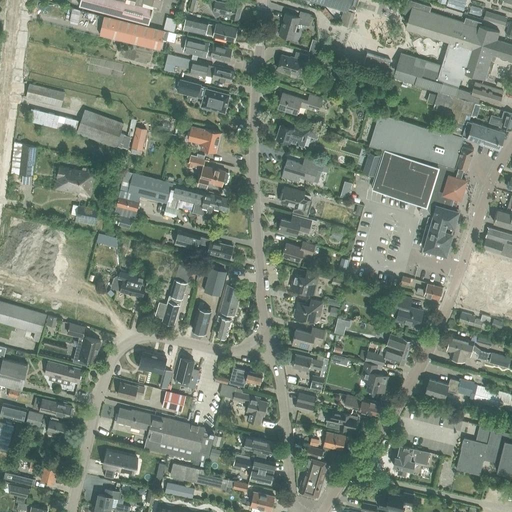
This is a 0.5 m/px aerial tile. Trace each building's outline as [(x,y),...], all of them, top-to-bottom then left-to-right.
[(149,24),(153,7),(125,0),(80,0),(79,6),(149,24)] [(159,9),(160,0),(125,0),(153,7),(159,9)] [(196,12),(198,0),(191,0),(189,10),(196,12)] [(239,19),(242,5),(234,3),(233,4),(230,4),(231,0),(227,0),(226,3),(216,0),(215,0),(205,0),(216,16),(221,13),(230,16),(230,17),(239,19)] [(316,0),(347,9),(343,24),(351,27),(358,0),(316,0)] [(366,53),(362,67),(393,77),(439,91),(456,96),(458,88),(461,79),(464,79),(466,73),(485,79),(492,54),(511,59),(511,44),(497,40),(500,31),(480,25),(482,22),(466,17),(464,22),(430,12),(431,6),(411,0),(406,0),(401,18),(408,20),(406,28),(446,40),(439,64),(401,53),(399,58),(396,68),(389,66),(390,60),(366,53)] [(311,24),(313,17),(312,17),(312,15),(300,11),(298,18),(285,14),(279,35),(294,39),(298,23),(309,27),(310,24),(311,24)] [(497,14),(494,22),(505,25),(507,17),(497,14)] [(160,50),(165,31),(163,30),(104,16),(100,35),(160,50)] [(215,30),(207,28),(209,21),(186,16),(183,30),(233,42),(237,28),(217,24),(215,30)] [(166,18),(163,30),(165,31),(173,33),(176,21),(166,18)] [(229,60),(232,49),(187,38),(184,51),(206,57),(207,55),(210,56),(229,60)] [(306,62),(308,55),(296,52),(294,58),(282,54),(277,69),(297,75),(302,61),(306,62)] [(234,71),(209,65),(210,64),(168,54),(166,62),(187,67),(188,65),(192,66),(191,73),(206,76),(206,75),(212,76),(212,78),(231,82),(234,71)] [(179,87),(178,92),(185,94),(187,89),(199,92),(198,97),(203,99),(202,106),(203,106),(203,108),(211,110),(211,108),(224,112),(225,112),(229,94),(228,94),(207,88),(207,87),(201,85),(181,79),(178,87),(179,87)] [(458,88),(456,96),(475,102),(478,103),(480,97),(499,103),(503,90),(501,90),(495,88),(482,84),(483,83),(480,82),(480,83),(475,82),(472,92),(458,88)] [(61,106),(64,92),(29,84),(26,97),(61,106)] [(439,91),(433,109),(445,113),(446,113),(444,119),(451,121),(448,130),(480,141),(479,144),(499,150),(505,132),(469,120),(471,114),(473,108),(475,102),(456,96),(439,91)] [(308,101),(301,99),(302,98),(283,92),(278,107),(297,113),(300,105),(310,108),(311,105),(319,107),(322,98),(310,94),(308,101)] [(76,132),(79,120),(31,108),(28,121),(76,132)] [(123,149),(128,136),(120,133),(123,124),(86,110),(77,133),(115,147),(115,146),(123,149)] [(511,130),(511,126),(511,113),(504,111),(502,119),(493,116),(491,121),(500,124),(499,126),(511,130)] [(441,130),(441,132),(432,129),(379,113),(369,145),(383,149),(422,161),(423,158),(463,171),(467,172),(474,149),(461,145),(464,136),(448,132),(441,130)] [(320,131),(300,124),(298,130),(281,124),(277,137),(289,142),(304,147),(308,136),(317,139),(320,132),(320,131)] [(142,150),(147,129),(136,126),(131,148),(142,150)] [(205,129),(192,126),(188,140),(202,143),(200,148),(216,152),(221,133),(205,129)] [(33,176),(36,147),(15,142),(13,155),(11,174),(19,174),(33,176)] [(422,161),(383,149),(371,186),(426,203),(426,205),(424,205),(422,206),(421,207),(420,209),(419,211),(420,213),(420,214),(422,216),(424,216),(426,216),(427,216),(429,215),(430,213),(433,214),(432,219),(454,225),(458,211),(451,209),(452,206),(455,206),(457,200),(454,199),(455,196),(460,197),(466,179),(461,178),(463,171),(423,158),(422,161)] [(214,184),(222,186),(226,171),(204,165),(205,159),(189,155),(187,166),(192,168),(193,165),(202,168),(200,176),(197,186),(207,188),(209,181),(214,182),(214,184)] [(287,159),(282,177),(297,181),(298,176),(314,181),(318,182),(322,171),(328,173),(330,166),(324,164),(309,159),(305,157),(302,164),(287,159)] [(377,166),(366,162),(363,172),(373,176),(377,166)] [(55,188),(90,196),(95,173),(60,165),(55,188)] [(211,196),(205,194),(206,192),(175,185),(176,184),(133,173),(125,171),(116,206),(136,211),(139,200),(140,195),(167,202),(166,206),(164,205),(162,210),(165,211),(164,215),(176,218),(176,216),(179,206),(177,205),(179,198),(195,202),(193,211),(208,215),(210,215),(213,214),(215,213),(218,211),(218,209),(227,211),(230,199),(211,194),(211,196)] [(307,215),(311,201),(309,200),(310,196),(304,194),(305,192),(285,187),(281,201),(296,205),(294,211),(307,215)] [(323,201),(325,194),(316,192),(314,198),(323,201)] [(72,205),(70,215),(96,220),(98,210),(72,205)] [(511,214),(510,213),(497,209),(494,222),(511,227),(511,214)] [(120,214),(118,224),(129,228),(132,218),(120,214)] [(308,232),(311,220),(293,215),(292,220),(282,218),(278,231),(296,236),(298,229),(308,232)] [(450,240),(452,233),(450,232),(451,225),(454,226),(454,225),(432,219),(427,233),(450,240)] [(511,233),(491,228),(490,227),(483,248),(511,256),(511,233)] [(334,229),(332,236),(341,239),(343,232),(334,229)] [(210,239),(205,238),(200,237),(200,236),(179,230),(175,243),(197,249),(198,243),(209,246),(207,252),(230,258),(233,246),(218,242),(218,240),(211,238),(210,239)] [(450,240),(427,233),(423,248),(445,255),(450,240)] [(99,235),(97,242),(104,244),(106,237),(99,235)] [(313,254),(316,245),(302,241),(301,247),(286,242),(282,256),(300,261),(303,252),(313,254)] [(478,272),(478,273),(508,282),(509,283),(510,279),(511,279),(511,263),(484,254),(483,255),(478,272)] [(183,299),(183,296),(191,269),(179,266),(163,321),(174,324),(181,299),(183,299)] [(211,267),(205,291),(220,295),(226,271),(211,267)] [(147,278),(120,271),(119,276),(117,276),(117,278),(114,278),(112,287),(121,290),(120,291),(142,297),(146,281),(147,278)] [(316,287),(319,274),(307,271),(306,277),(294,274),(291,288),(311,293),(313,287),(316,287)] [(403,276),(401,282),(409,285),(411,278),(403,276)] [(332,277),(331,283),(343,286),(344,280),(332,277)] [(476,280),(471,293),(480,296),(486,299),(501,304),(503,297),(501,296),(489,292),(491,285),(476,280)] [(439,299),(443,287),(427,283),(425,289),(418,287),(416,293),(439,299)] [(234,316),(239,296),(241,289),(228,285),(221,312),(224,313),(223,317),(221,316),(219,315),(217,320),(220,321),(216,335),(226,337),(231,320),(230,320),(231,315),(234,316)] [(468,292),(464,305),(476,309),(481,311),(481,313),(482,314),(491,317),(496,319),(498,312),(511,316),(511,295),(506,294),(504,297),(503,297),(501,304),(486,299),(471,293),(468,292)] [(418,326),(422,310),(410,307),(412,298),(397,294),(393,309),(399,311),(397,320),(418,326)] [(320,316),(324,302),(311,299),(310,305),(298,302),(294,316),(315,321),(316,315),(320,316)] [(0,300),(0,321),(26,329),(24,337),(39,341),(41,334),(47,314),(0,300)] [(211,311),(198,307),(193,329),(205,332),(211,311)] [(331,307),(330,315),(336,317),(338,308),(331,307)] [(462,312),(459,321),(481,327),(483,321),(489,323),(491,317),(482,314),(481,320),(474,318),(475,316),(462,312)] [(49,314),(46,323),(54,326),(57,317),(49,314)] [(338,318),(337,323),(346,326),(349,327),(351,321),(338,318)] [(501,328),(503,322),(497,320),(493,319),(492,325),(496,326),(495,327),(501,328)] [(0,323),(0,337),(8,340),(12,327),(0,323)] [(70,323),(67,333),(80,336),(79,341),(83,343),(81,351),(76,350),(73,361),(87,365),(88,360),(95,362),(101,340),(83,336),(85,327),(70,323)] [(322,343),(325,331),(312,327),(311,333),(296,329),(292,344),(311,349),(314,341),(322,343)] [(408,353),(412,341),(403,339),(403,338),(390,334),(386,346),(395,349),(408,353)] [(474,341),(451,335),(449,343),(472,349),(472,348),(475,348),(476,345),(473,344),(474,341)] [(472,349),(449,343),(447,350),(451,352),(450,358),(464,361),(466,355),(470,357),(472,349)] [(335,344),(333,351),(340,352),(342,346),(335,344)] [(405,365),(408,353),(395,349),(393,356),(392,356),(391,357),(368,351),(365,360),(383,365),(384,359),(394,362),(395,362),(405,365)] [(486,360),(488,352),(480,350),(477,357),(486,360)] [(166,358),(143,352),(138,367),(162,373),(166,358)] [(490,360),(489,362),(508,367),(511,357),(503,355),(492,352),(490,360)] [(193,366),(195,357),(182,354),(178,374),(190,377),(189,382),(195,384),(200,368),(193,366)] [(324,362),(296,354),(293,367),(309,371),(310,368),(321,370),(320,376),(324,377),(329,359),(325,358),(324,362)] [(3,358),(0,370),(0,383),(22,389),(28,364),(3,358)] [(78,382),(82,370),(48,361),(45,374),(78,382)] [(384,392),(388,376),(376,373),(377,370),(378,365),(366,362),(362,378),(370,380),(368,388),(384,392)] [(166,369),(163,377),(170,379),(172,371),(166,369)] [(260,384),(262,375),(238,369),(237,375),(232,374),(229,383),(244,387),(245,383),(246,383),(246,380),(260,384)] [(313,375),(312,382),(310,388),(321,390),(323,384),(324,377),(313,375)] [(511,394),(474,384),(474,382),(461,378),(461,381),(450,378),(448,384),(430,379),(426,392),(444,398),(446,390),(457,393),(458,392),(470,394),(469,400),(511,411),(511,394)] [(136,387),(132,386),(120,383),(117,396),(134,400),(136,393),(142,395),(145,387),(136,385),(136,387)] [(264,415),(267,402),(256,399),(257,397),(242,393),(243,390),(226,386),(223,396),(233,398),(233,400),(248,404),(246,410),(249,411),(247,420),(260,423),(262,414),(264,415)] [(10,388),(8,396),(16,399),(19,390),(10,388)] [(166,391),(162,406),(182,411),(186,395),(166,391)] [(297,400),(314,404),(316,396),(299,392),(297,400)] [(378,415),(380,406),(381,404),(346,395),(345,402),(344,406),(360,410),(378,415)] [(73,408),(71,407),(72,406),(43,399),(41,410),(69,417),(69,415),(71,415),(72,415),(74,409),(73,408)] [(314,404),(301,402),(300,408),(312,411),(314,404)] [(4,403),(1,414),(24,420),(27,408),(4,403)] [(135,412),(120,408),(117,421),(149,429),(145,447),(207,462),(215,430),(188,423),(136,410),(135,412)] [(332,411),(328,410),(326,421),(327,421),(326,425),(346,430),(347,427),(357,429),(359,421),(357,421),(358,417),(332,411)] [(31,411),(27,423),(40,426),(40,425),(48,427),(47,432),(48,434),(53,435),(55,434),(56,432),(63,434),(66,422),(58,420),(59,418),(51,416),(50,421),(42,418),(43,414),(31,411)] [(14,426),(0,422),(0,449),(7,451),(14,426)] [(511,432),(480,425),(476,440),(464,437),(456,467),(480,473),(483,460),(497,463),(495,470),(498,471),(497,473),(511,476),(511,432)] [(342,449),(345,435),(327,431),(324,445),(342,449)] [(214,434),(212,444),(218,446),(221,436),(214,434)] [(274,443),(246,435),(243,448),(271,454),(273,453),(275,453),(276,449),(275,448),(273,447),(274,443)] [(318,446),(319,440),(311,438),(310,444),(318,446)] [(309,457),(299,490),(301,491),(302,490),(316,495),(318,496),(321,489),(323,481),(328,462),(320,460),(321,458),(323,458),(325,452),(323,451),(323,450),(308,445),(308,447),(304,445),(302,452),(306,453),(310,454),(309,457)] [(426,464),(429,452),(413,449),(413,448),(400,445),(398,456),(396,456),(393,465),(399,467),(397,473),(405,475),(407,468),(412,470),(414,461),(426,464)] [(211,448),(209,453),(220,456),(222,450),(211,448)] [(134,473),(137,457),(108,451),(105,462),(106,462),(105,466),(104,467),(106,467),(104,476),(113,478),(115,469),(134,473)] [(254,460),(244,458),(244,457),(236,455),(233,467),(241,469),(242,466),(252,469),(250,478),(256,479),(257,481),(259,482),(261,481),(271,483),(271,482),(273,481),(274,478),(272,475),(276,463),(265,460),(256,458),(254,458),(254,460)] [(39,464),(32,462),(30,468),(38,469),(37,471),(44,473),(42,480),(53,483),(57,468),(46,465),(39,463),(39,464)] [(174,463),(171,476),(196,482),(198,472),(199,468),(174,463)] [(35,479),(5,472),(4,478),(34,486),(35,479)] [(208,475),(206,484),(225,488),(226,486),(247,490),(248,484),(208,475)] [(167,482),(165,492),(192,498),(195,488),(167,482)] [(12,483),(10,493),(17,495),(26,496),(27,497),(29,486),(12,483)] [(99,494),(96,506),(111,509),(115,509),(115,510),(122,511),(125,511),(129,511),(130,506),(117,504),(119,491),(106,488),(104,495),(99,494)] [(271,511),(275,496),(254,491),(251,506),(271,511)] [(403,495),(389,492),(388,496),(382,495),(379,507),(402,511),(404,511),(405,503),(411,504),(413,494),(404,492),(403,495)] [(17,495),(16,501),(19,501),(17,508),(31,511),(30,511),(46,511),(47,509),(23,502),(24,502),(26,496),(17,495)] [(371,511),(375,511),(377,506),(363,503),(362,510),(371,511)]
